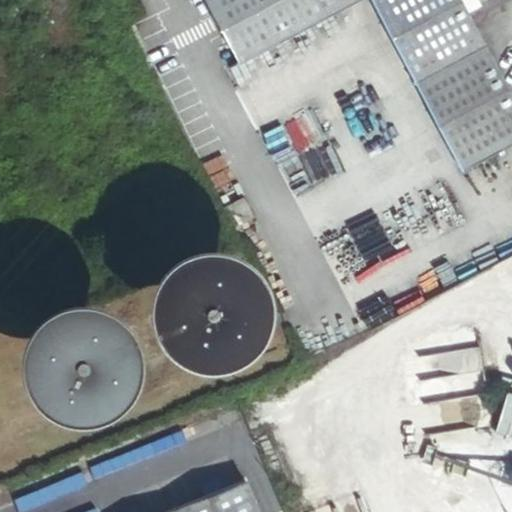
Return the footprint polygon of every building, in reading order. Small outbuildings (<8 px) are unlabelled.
[(206,0),(239,62),(358,0),(206,0)] [(511,144),(511,95),(462,0),(376,0),(465,169),(511,144)] [(226,207),(235,223),(253,213),(244,197),(226,207)] [(305,293),(194,270),(174,373),(284,395),(305,293)] [(61,334),(62,440),(172,439),(171,333),(61,334)] [(511,387),(508,386),(496,425),(511,429),(511,387)] [(263,511),(248,474),(154,511),(263,511)]
